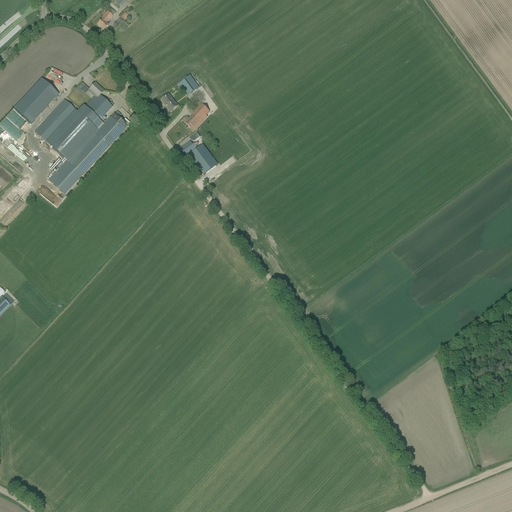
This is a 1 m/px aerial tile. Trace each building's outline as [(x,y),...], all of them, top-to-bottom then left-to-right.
[(115,0),(114,2),(120,8),(127,0),(115,0)] [(97,25),(103,31),(108,26),(106,24),(112,17),(115,13),(110,9),(101,19),(101,20),(97,25)] [(120,18),(119,19),(115,24),(118,26),(124,21),(125,21),(128,17),(127,15),(129,13),(128,12),(125,14),(124,13),(120,18)] [(225,54),(196,75),(199,80),(199,79),(203,84),(204,82),(206,85),(233,66),(225,54)] [(53,71),(50,77),(65,84),(68,79),(62,76),(63,74),(59,72),(58,74),(53,71)] [(190,76),(181,82),(191,94),(199,88),(190,76)] [(41,80),(14,109),(31,125),(58,96),(41,80)] [(82,83),(78,88),(82,92),(86,87),(82,83)] [(64,100),(34,132),(63,160),(67,164),(104,126),(99,121),(106,114),(109,111),(112,107),(104,100),(100,96),(104,92),(95,84),(91,87),(89,90),(95,96),(94,97),(96,99),(87,110),(83,106),(83,107),(78,113),(75,111),(65,102),(64,100)] [(161,100),(170,112),(177,107),(169,95),(161,100)] [(191,118),(185,124),(191,130),(196,125),(197,125),(200,122),(209,112),(208,111),(202,105),(198,109),(198,108),(193,114),(190,117),(191,118)] [(67,164),(51,183),(64,195),(81,176),(81,177),(127,127),(119,119),(114,114),(104,126),(67,164)] [(251,166),(261,155),(243,138),(232,149),(251,166)] [(180,149),(185,157),(197,148),(195,144),(193,146),(190,142),(180,149)] [(202,145),(188,156),(204,176),(218,165),(202,145)] [(46,198),(56,207),(61,202),(51,193),(46,198)] [(262,254),(263,258),(273,270),(273,271),(276,270),(282,268),(275,259),(275,260),(264,245),(262,247),(262,249),(261,250),(259,247),(260,252),(262,254)] [(0,298),(0,315),(10,306),(1,298),(0,298)]
